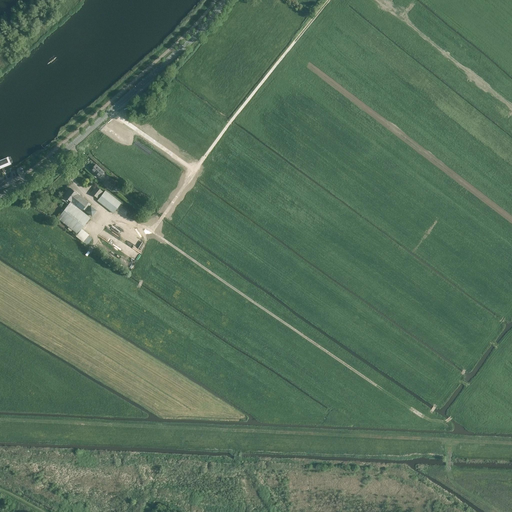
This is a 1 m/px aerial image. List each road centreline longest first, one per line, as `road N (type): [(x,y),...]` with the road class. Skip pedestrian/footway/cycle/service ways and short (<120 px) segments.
road 1 (track): [(511,442),(0,420)]
road 2 (track): [(104,212),(151,231),(443,423),(450,470)]
road 3 (track): [(329,0),(194,170),(111,110)]
road 4 (secondary): [(0,196),(111,110),(225,0)]
